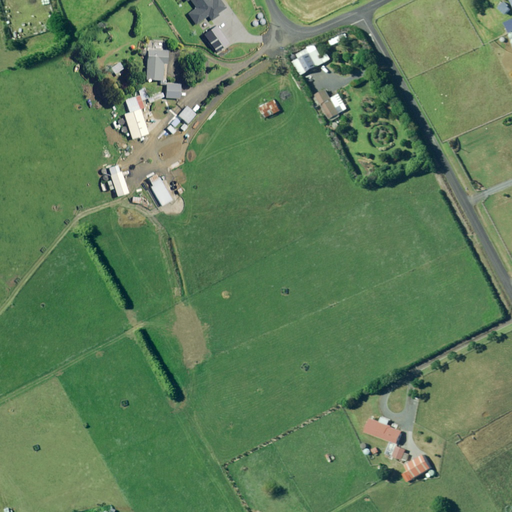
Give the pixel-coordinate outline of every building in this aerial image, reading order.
[(494,17),(490,9),(483,12),(487,21),(494,17)] [(344,42),(341,36),(331,41),(334,46),(344,42)] [(165,79),(163,79),(164,64),(166,64),(167,51),(163,51),(163,42),(156,42),(155,50),(148,50),(146,80),(160,81),(159,85),(165,85),(165,79)] [(325,63),(316,45),(291,58),(300,76),(313,69),(325,63)] [(121,65),(113,69),(117,77),(125,73),(121,65)] [(180,99),(181,85),(167,84),(166,98),(180,99)] [(145,88),(138,90),(142,101),(148,99),(145,88)] [(326,90),(313,97),(318,108),(322,106),(331,122),(341,116),(339,114),(348,109),(340,94),(331,99),(326,90)] [(147,134),(136,97),(125,101),(129,112),(123,114),(130,139),(147,134)] [(281,111),(276,100),(261,107),(266,118),(281,111)] [(196,115),(187,106),(178,116),(188,124),(196,115)] [(176,131),(170,126),(167,129),(173,134),(176,131)] [(127,193),(124,180),(125,180),(123,171),(121,172),(119,172),(117,166),(108,168),(116,196),(127,193)] [(171,200),(157,174),(148,179),(152,186),(150,187),(161,206),(171,200)] [(382,418),(380,422),(372,419),(367,432),(398,445),(403,431),(390,426),(392,422),(382,418)] [(354,435),(347,421),(343,423),(347,430),(345,430),(349,437),(354,435)] [(407,450),(398,447),(394,457),(403,460),(407,450)] [(433,468),(425,454),(407,465),(415,479),(433,468)]
